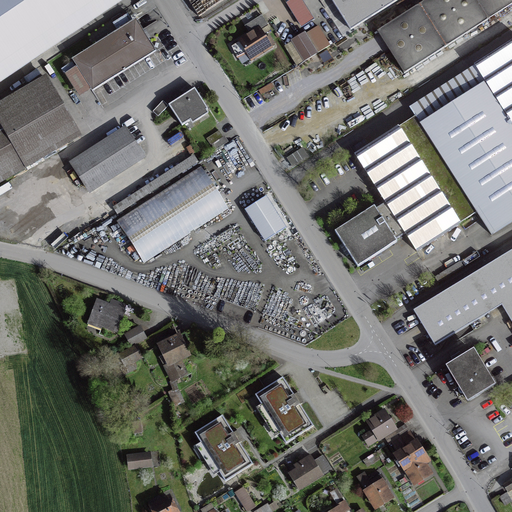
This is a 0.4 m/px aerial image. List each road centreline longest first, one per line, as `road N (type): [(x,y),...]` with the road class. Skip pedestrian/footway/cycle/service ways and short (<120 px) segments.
road 1 (residential): [(381,343),(161,0)]
road 2 (residential): [(381,343),(330,361),(300,354),(0,250)]
road 3 (residential): [(470,488),(381,343)]
